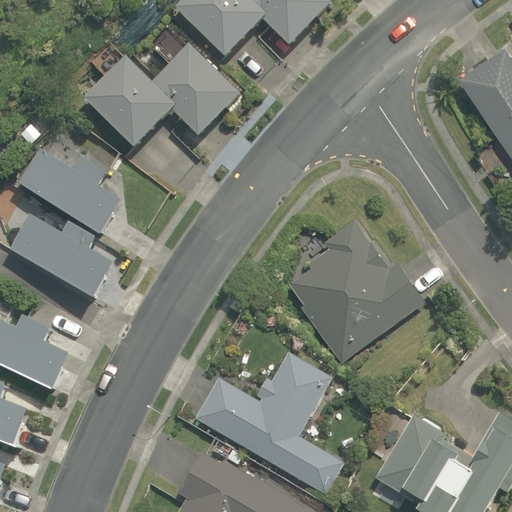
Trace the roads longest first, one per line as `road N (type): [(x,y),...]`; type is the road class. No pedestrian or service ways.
road 1 (residential): [(76,511),(95,450),(152,343),(242,207),(346,84)]
road 2 (residential): [(346,84),(511,273)]
road 3 (residential): [(346,84),(442,0)]
